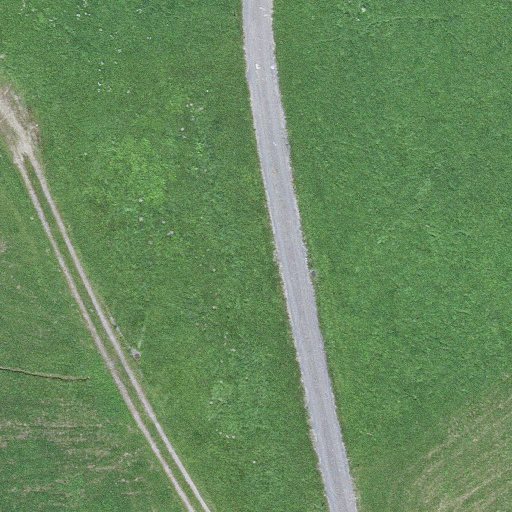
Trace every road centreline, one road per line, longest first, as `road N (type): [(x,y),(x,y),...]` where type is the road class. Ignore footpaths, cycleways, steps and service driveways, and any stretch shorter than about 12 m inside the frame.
road 1 (track): [(321,511),(250,143),(232,0)]
road 2 (track): [(184,511),(68,303),(0,125)]
